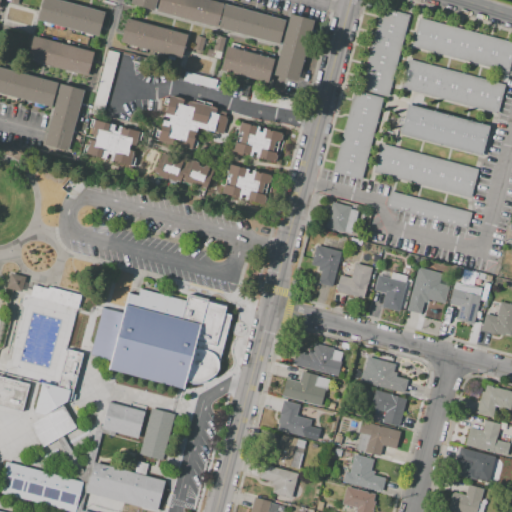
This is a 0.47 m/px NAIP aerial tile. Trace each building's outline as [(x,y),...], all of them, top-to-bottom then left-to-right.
[(42,0),(54,0),(103,13),(97,35),(37,19),(42,0)] [(130,0),(156,0),(154,9),(130,3),(130,0)] [(159,0),(208,0),(223,4),(217,27),(157,11),(159,0)] [(225,5),(285,21),(279,44),(219,28),(225,5)] [(380,8),(408,16),(388,96),(359,89),(380,8)] [(289,14),(313,21),(298,82),(274,76),(289,14)] [(419,18),(511,44),(511,52),(506,74),(411,47),(419,18)] [(126,20),(187,35),(181,58),(120,43),(126,20)] [(32,37),(93,53),(87,76),(26,60),(32,37)] [(227,47),(274,59),(268,82),(221,70),(227,47)] [(409,59),(504,86),(496,114),(401,88),(409,59)] [(0,68),(57,84),(51,107),(0,93),(0,68)] [(59,84),(83,90),(68,151),(43,145),(59,84)] [(353,91),(381,98),(360,179),(332,171),(353,91)] [(170,96),(217,109),(216,114),(227,117),(222,135),(196,128),(191,149),(158,140),(170,96)] [(407,105),(487,126),(479,156),(399,134),(407,105)] [(91,119),(141,133),(132,166),(82,153),(91,119)] [(240,123),(281,134),(274,162),(233,151),(240,123)] [(382,144),(477,170),(469,199),(374,173),(382,144)] [(162,152),(154,173),(179,184),(181,179),(206,189),(214,169),(188,158),(186,162),(162,152)] [(229,166),(270,176),(262,204),(222,194),(229,166)] [(390,192),(470,212),(467,227),(386,206),(390,192)] [(332,202),(350,206),(343,233),(325,228),(332,202)] [(315,245),(341,252),(332,287),(318,283),(321,272),(318,271),(319,267),(310,265),(315,245)] [(372,261),(374,255),(380,256),(379,263),(372,261)] [(354,263),(371,268),(363,298),(335,290),(339,275),(350,278),(354,263)] [(10,273),(24,277),(22,287),(21,292),(10,290),(6,289),(10,273)] [(377,275),(405,282),(398,311),(381,307),(384,293),(373,290),(377,275)] [(415,276),(449,285),(440,317),(407,308),(415,276)] [(33,285),(32,289),(30,297),(74,308),(76,309),(80,295),(48,287),(47,289),(33,285)] [(101,308),(123,313),(128,293),(138,296),(139,289),(186,301),(187,296),(226,306),(224,313),(231,315),(217,369),(213,375),(209,378),(203,381),(194,383),(185,381),(183,389),(176,387),(107,369),(110,360),(89,355),(101,308)] [(453,289),(480,296),(473,324),(450,318),(452,307),(458,308),(459,306),(450,304),(453,289)] [(484,314),(480,330),(510,337),(511,328),(511,304),(500,302),(496,316),(484,314)] [(296,350),(292,365),(337,376),(341,362),(339,361),(342,352),(332,350),(333,348),(314,343),(312,351),(308,350),(307,353),(296,350)] [(67,350),(82,354),(69,402),(66,401),(69,390),(57,387),(67,350)] [(366,357),(360,382),(403,393),(407,380),(395,377),(397,373),(393,372),(395,365),(366,357)] [(285,379),(281,396),(320,406),(324,390),(326,390),(329,379),(316,376),(316,375),(301,371),(299,382),(285,379)] [(0,376),(29,384),(21,412),(0,406),(0,376)] [(28,425),(41,447),(75,427),(61,404),(66,401),(69,390),(57,387),(41,382),(34,413),(42,415),(49,411),(50,413),(28,425)] [(476,413),(481,391),(484,392),(486,385),(511,391),(511,401),(510,410),(495,406),(492,417),(476,413)] [(374,390),(405,398),(398,427),(381,422),(384,411),(370,408),(374,390)] [(283,400),(276,430),(306,437),(310,420),(296,416),(299,404),(283,400)] [(108,402),(144,412),(137,439),(101,429),(108,402)] [(150,408),(169,413),(173,414),(162,460),(139,455),(150,408)] [(348,430),(351,421),(359,423),(356,432),(348,430)] [(361,421),(399,431),(395,448),(382,445),(379,456),(364,452),(369,435),(358,433),(361,421)] [(469,427),(464,445),(506,456),(509,443),(497,440),(500,425),(484,421),(482,431),(469,427)] [(281,435),(278,447),(268,444),(263,461),(297,469),(304,441),(281,435)] [(339,445),(333,443),(335,435),(341,437),(339,445)] [(459,448),(495,457),(488,482),(468,476),(470,469),(467,468),(468,464),(456,461),(459,448)] [(354,454),(349,473),(344,471),(342,482),(381,491),(384,478),(373,475),(374,471),(370,470),(373,459),(354,454)] [(0,480),(5,462),(82,482),(74,511),(70,511),(0,492),(0,480)] [(92,463),(133,473),(164,481),(157,511),(85,493),(92,463)] [(262,464),(297,474),(290,498),(271,493),(274,485),(270,484),(271,481),(259,478),(262,464)] [(452,492),(447,509),(457,511),(476,511),(482,489),(468,485),(465,496),(452,492)] [(346,486),(376,494),(371,511),(354,511),(356,508),(341,504),(346,486)] [(254,497),(249,511),(275,511),(278,505),(270,503),(270,502),(254,497)]
